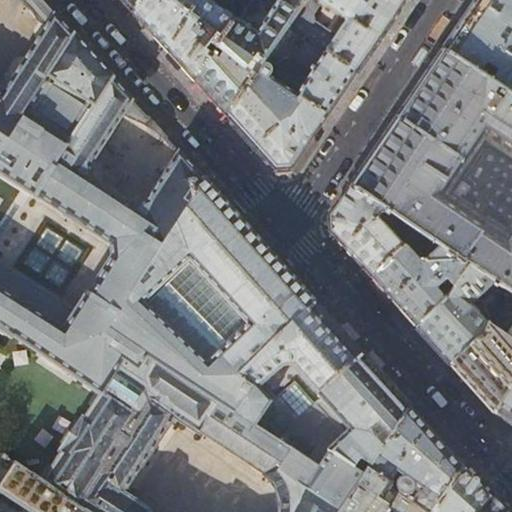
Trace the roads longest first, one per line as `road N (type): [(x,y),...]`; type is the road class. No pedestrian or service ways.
road 1 (tertiary): [(511,467),(285,225)]
road 2 (tertiary): [(285,225),(81,0)]
road 3 (residential): [(285,225),(439,0)]
